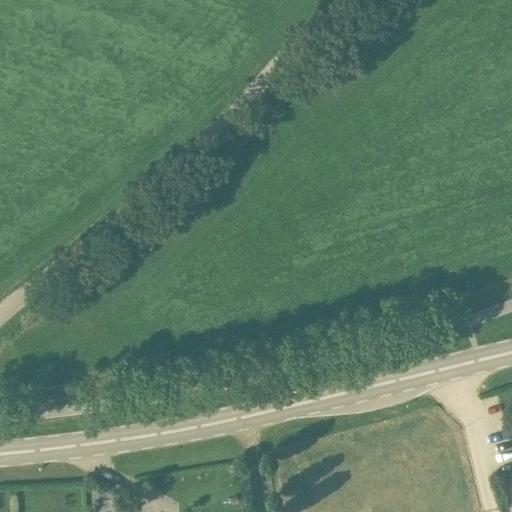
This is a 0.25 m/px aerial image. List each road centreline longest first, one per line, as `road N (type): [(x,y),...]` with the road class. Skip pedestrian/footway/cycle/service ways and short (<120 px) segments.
road 1 (secondary): [(511,355),(169,437),(0,453)]
road 2 (unclassified): [(0,316),(130,207),(350,0)]
